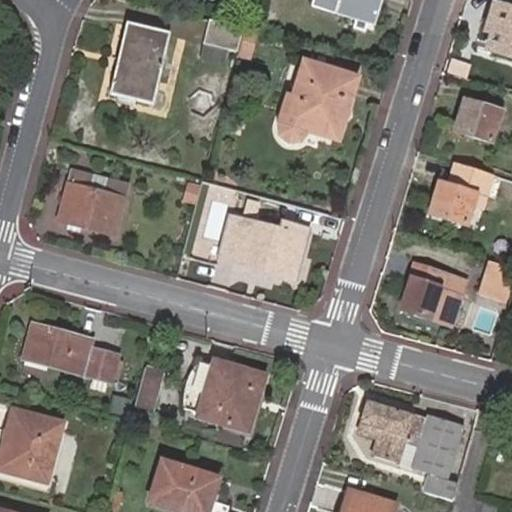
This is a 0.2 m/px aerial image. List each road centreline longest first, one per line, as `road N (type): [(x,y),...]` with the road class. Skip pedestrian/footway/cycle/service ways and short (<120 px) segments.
road 1 (residential): [(335,346),(441,0)]
road 2 (residential): [(0,255),(335,346)]
road 3 (residential): [(55,19),(0,244)]
road 4 (residential): [(335,346),(511,391)]
road 5 (residential): [(335,346),(284,511)]
